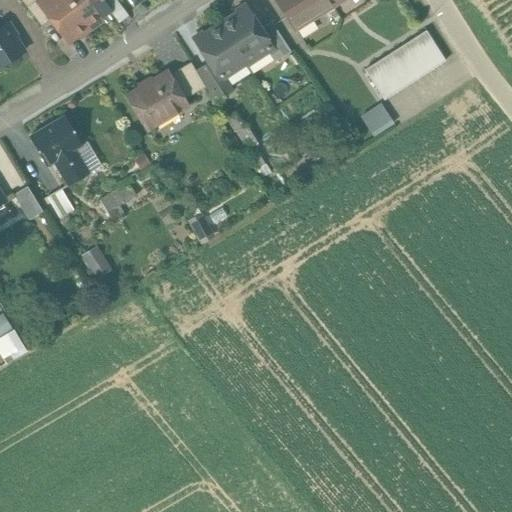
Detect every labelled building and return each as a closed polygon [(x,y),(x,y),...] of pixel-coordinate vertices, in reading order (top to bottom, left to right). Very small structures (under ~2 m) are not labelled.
[(50,19),(38,4),(39,3),(36,0),(26,7),(41,26),(50,19)] [(88,26),(68,0),(43,0),(39,3),(38,4),(50,19),(68,42),(88,26)] [(101,0),(68,0),(88,26),(109,11),(101,0)] [(330,0),(274,0),(294,30),(334,5),(330,0)] [(362,0),(343,0),(347,10),(364,2),(362,0)] [(260,29),(251,17),(239,14),(221,26),(245,63),(246,65),(267,51),(272,48),(260,29)] [(291,52),(271,22),(260,29),(272,48),(267,51),(275,63),(291,52)] [(7,24),(0,28),(0,67),(25,51),(7,24)] [(221,26),(204,37),(201,49),(209,62),(220,79),(224,76),(245,63),(221,26)] [(426,31),(365,71),(384,100),(445,61),(426,31)] [(190,62),(169,75),(183,100),(205,87),(196,71),(190,62)] [(220,79),(209,62),(196,71),(205,87),(206,87),(215,102),(233,90),(224,76),(220,79)] [(167,73),(128,96),(147,129),(186,105),(183,100),(169,75),(167,73)] [(372,134),(393,123),(381,102),(360,113),(372,134)] [(64,116),(30,137),(47,166),(54,162),(68,186),(89,174),(75,150),(82,146),(64,116)] [(117,190),(100,201),(112,220),(123,213),(119,206),(135,195),(130,186),(119,192),(117,190)] [(43,212),(27,187),(13,195),(29,220),(43,212)] [(61,189),(47,197),(60,218),(73,210),(61,189)] [(201,210),(188,218),(201,242),(215,234),(201,210)] [(93,274),(109,266),(99,244),(82,251),(93,274)] [(0,314),(0,354),(4,363),(26,353),(7,311),(0,314)]
